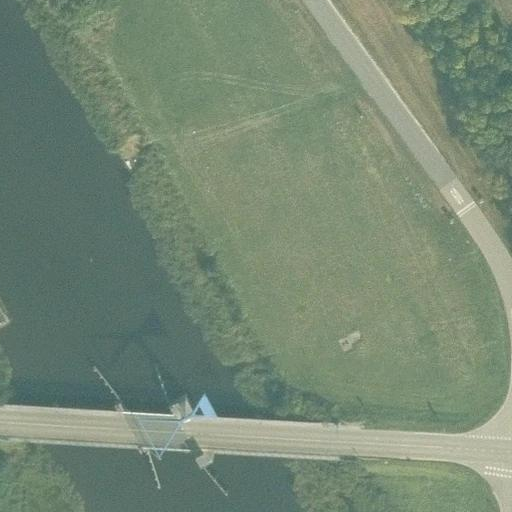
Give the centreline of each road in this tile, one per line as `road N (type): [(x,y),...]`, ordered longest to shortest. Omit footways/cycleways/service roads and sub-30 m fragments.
road 1 (tertiary): [(511,452),(0,421)]
road 2 (unclassified): [(466,209),(315,0)]
